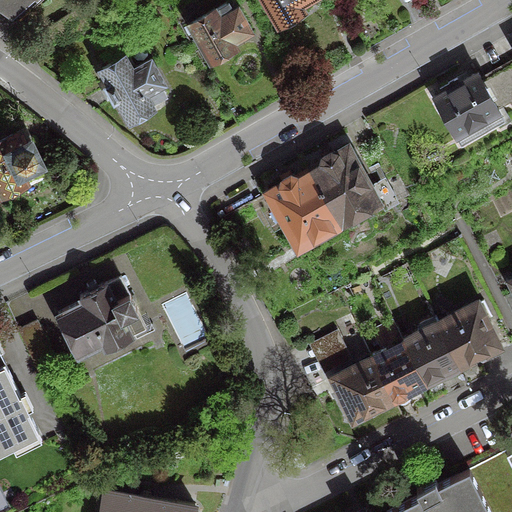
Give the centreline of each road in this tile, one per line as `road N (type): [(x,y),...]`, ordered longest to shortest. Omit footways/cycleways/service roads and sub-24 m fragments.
road 1 (residential): [(511,1),(166,193)]
road 2 (residential): [(166,193),(215,245),(255,314),(269,414),(242,502)]
road 3 (residential): [(242,502),(311,495),(511,391)]
road 4 (residential): [(0,66),(166,193)]
road 5 (residential): [(166,193),(0,277)]
